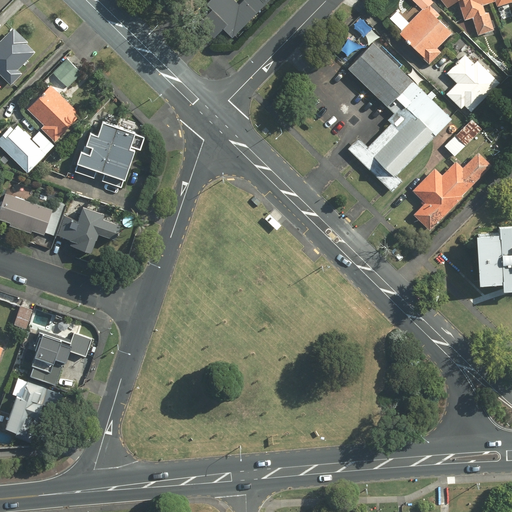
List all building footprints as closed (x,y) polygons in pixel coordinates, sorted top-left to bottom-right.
[(209,0),(199,10),(230,40),(267,0),(242,0),(237,6),(230,0),(209,0)] [(410,0),(421,11),(396,34),(426,65),(439,53),(434,48),(451,32),(436,17),(438,15),(429,6),(432,4),(428,0),(410,0)] [(511,0),(436,0),(444,9),(455,1),(461,22),(470,19),(476,36),(493,30),(487,12),(484,13),(481,6),(492,2),(494,8),(511,2),(511,0)] [(360,18),(350,27),(361,39),(370,30),(360,18)] [(17,24),(0,41),(0,68),(14,83),(26,71),(22,67),(40,48),(31,40),(33,39),(17,24)] [(452,117),(375,42),(348,69),(397,116),(366,148),(395,176),(452,117)] [(455,84),(444,95),(458,110),(462,106),(469,113),(498,85),(477,63),(474,66),(464,55),(445,73),(455,84)] [(84,73),(69,58),(56,71),(71,86),(84,73)] [(58,139),(84,112),(54,82),(30,107),(47,123),(44,126),(58,139)] [(103,178),(125,185),(127,177),(130,178),(140,148),(143,150),(149,133),(141,130),(142,128),(105,116),(100,130),(93,127),(87,144),(94,146),(93,150),(84,147),(76,169),(97,176),(100,167),(107,169),(103,178)] [(480,131),(469,120),(443,147),(453,157),(480,131)] [(16,121),(0,137),(0,142),(30,171),(57,143),(42,129),(34,137),(16,121)] [(411,215),(427,231),(461,197),(460,196),(489,167),(476,153),(460,169),(453,162),(439,176),(433,170),(410,192),(422,205),(411,215)] [(8,191),(0,215),(0,216),(14,221),(13,223),(35,230),(36,228),(48,231),(56,206),(8,191)] [(108,215),(109,211),(86,203),(82,216),(67,212),(61,234),(75,238),(73,243),(96,250),(103,230),(121,235),(125,221),(108,215)] [(511,224),(494,226),(494,235),(472,236),(474,282),(496,281),(497,291),(511,290),(511,224)] [(36,308),(23,304),(17,322),(30,326),(36,308)] [(35,365),(32,375),(60,383),(68,357),(72,358),(74,350),(89,354),(95,337),(75,331),(73,337),(43,328),(32,364),(35,365)] [(23,396),(17,394),(7,426),(38,436),(48,404),(61,408),(66,392),(50,387),(51,384),(28,377),(23,396)]
